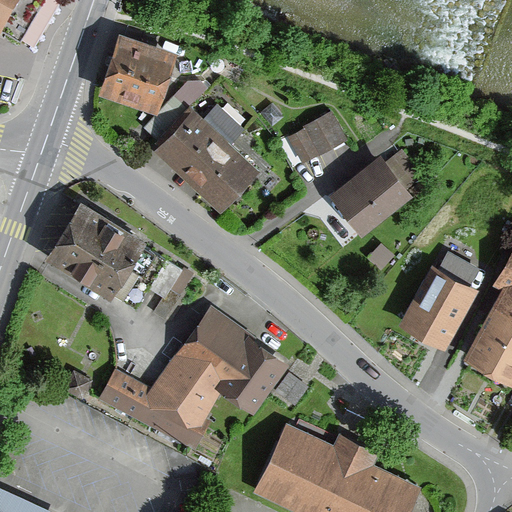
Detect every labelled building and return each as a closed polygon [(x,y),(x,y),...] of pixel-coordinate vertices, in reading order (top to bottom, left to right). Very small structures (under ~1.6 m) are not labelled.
[(0,0),(0,30),(20,43),(46,0),(0,0)] [(122,40),(107,85),(154,100),(169,56),(122,40)] [(146,126),(159,137),(189,105),(204,89),(196,81),(188,81),(146,126)] [(157,139),(222,200),(254,166),(229,143),(242,128),(217,105),(204,118),(189,105),(159,137),(157,139)] [(344,138),(330,112),(304,126),(305,127),(290,135),(304,160),(344,138)] [(334,191),(360,224),(420,176),(401,152),(381,168),(374,159),(334,191)] [(76,205),(42,261),(109,302),(143,246),(76,205)] [(463,354),(511,381),(511,245),(490,284),(500,290),(463,354)] [(164,293),(173,280),(184,287),(196,269),(167,250),(147,281),(164,293)] [(447,254),(410,320),(440,337),(468,286),(456,280),(465,264),(447,254)] [(190,446),(218,388),(251,339),(198,315),(154,383),(114,368),(97,402),(190,446)] [(286,363),(251,339),(218,388),(252,412),(286,363)] [(289,369),(281,382),(299,393),(307,380),(289,369)] [(89,377),(74,371),(67,386),(83,392),(89,377)] [(286,421),(253,492),(296,511),(408,511),(422,484),(375,462),(381,449),(341,430),(335,443),(286,421)] [(0,511),(58,511),(63,501),(0,475),(0,511)]
